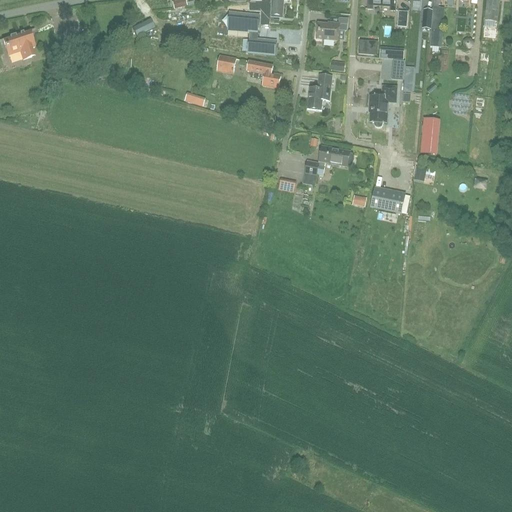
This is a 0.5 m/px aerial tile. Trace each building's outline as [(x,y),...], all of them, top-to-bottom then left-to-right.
[(184,0),(181,0),(175,2),(172,3),(174,10),(187,7),(184,0)] [(271,0),(271,17),(281,18),(282,1),(291,2),(290,0),(271,0)] [(381,0),(367,0),(367,10),(372,10),(373,6),(381,6),(381,0)] [(381,0),(381,6),(390,7),(390,12),(395,12),(395,0),(381,0)] [(497,23),(500,0),(496,0),(487,0),(485,22),(497,23)] [(433,9),(432,29),(432,30),(440,30),(442,9),(433,9)] [(422,29),(431,30),(432,11),(424,11),(422,29)] [(406,29),(407,14),(398,13),(397,28),(406,29)] [(250,32),(248,54),(275,56),(276,42),(257,40),(259,17),(229,14),(227,30),(250,32)] [(333,26),(317,25),(316,40),(338,42),(339,32),(347,33),(348,20),(340,19),(339,25),(333,24),(333,26)] [(0,41),(3,41),(9,56),(20,52),(23,60),(34,56),(34,57),(35,57),(32,49),(35,48),(29,32),(35,30),(35,29),(0,40),(0,41)] [(72,37),(54,48),(61,60),(79,50),(72,37)] [(463,49),(473,48),(472,41),(462,42),(463,49)] [(377,44),(360,43),(358,56),(376,57),(377,44)] [(404,50),(380,49),(380,58),(403,59),(404,50)] [(424,55),(424,73),(445,74),(446,50),(432,49),(432,55),(424,55)] [(217,72),(234,76),(237,59),(220,56),(217,72)] [(404,62),(393,61),(391,80),(403,81),(404,62)] [(263,87),(279,90),(281,76),(272,74),(274,67),(248,62),(247,70),(265,73),(263,87)] [(343,73),(344,65),(332,64),(331,71),(343,73)] [(406,68),(403,92),(411,93),(413,68),(406,68)] [(322,112),(323,101),(329,102),(330,93),(332,78),(319,76),(318,90),(310,89),(308,110),(322,112)] [(382,87),(382,97),(370,96),(370,108),(371,108),(370,123),(374,123),(374,125),(375,127),(377,128),(379,128),(381,127),(382,126),(382,123),(386,124),(387,103),(395,103),(396,88),(382,87)] [(422,119),(419,154),(436,155),(439,121),(422,119)] [(316,150),(318,142),(311,141),(309,149),(316,150)] [(317,175),(323,176),(325,164),(347,168),(347,167),(351,168),(351,167),(352,165),(353,164),(354,163),(354,161),(354,160),(354,158),(354,157),(353,156),(353,154),(350,154),(350,153),(322,148),(319,164),(307,162),(305,174),(317,176),(317,175)] [(426,170),(416,168),(414,177),(424,179),(426,170)] [(278,193),(294,196),(297,186),(280,182),(278,193)] [(406,194),(375,188),(371,209),(402,215),(406,194)] [(364,208),(365,200),(354,198),(353,206),(364,208)]
